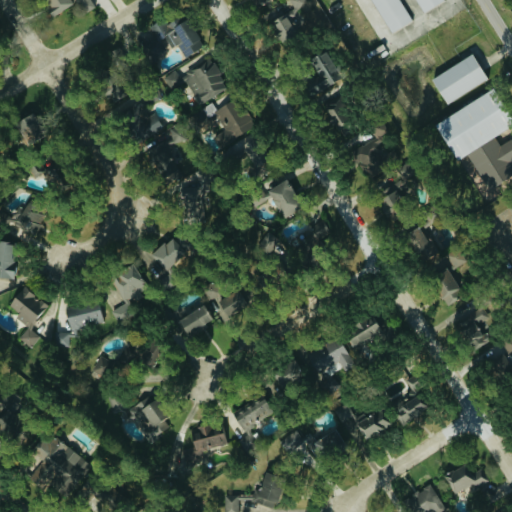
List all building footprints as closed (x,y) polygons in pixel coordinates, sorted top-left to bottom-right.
[(42,0),(52,16),(72,4),(70,0),(42,0)] [(286,0),(292,7),(268,24),(286,49),(305,35),(293,19),(305,11),(300,4),(306,0),(286,0)] [(178,45),(184,56),(203,46),(186,13),(151,31),(154,37),(143,42),(151,59),(178,45)] [(311,92),(334,81),(329,69),(332,67),(325,52),(309,59),(318,79),(307,83),(311,92)] [(445,102),(486,77),(471,52),(430,77),(445,102)] [(195,101),(226,90),(215,59),(184,70),(195,101)] [(128,89),(115,69),(97,81),(111,101),(128,89)] [(150,102),(162,97),(156,84),(145,89),(150,102)] [(433,121),(454,158),(508,127),(487,90),(433,121)] [(255,127),(239,96),(211,110),(218,125),(212,129),(220,145),(255,127)] [(161,129),(145,99),(117,114),(133,144),(161,129)] [(346,130),(346,102),(327,102),(327,130),(346,130)] [(15,119),(25,142),(44,134),(33,110),(15,119)] [(375,137),(388,130),(381,117),(368,124),(375,137)] [(149,157),(167,183),(186,170),(162,135),(151,143),(157,151),(149,157)] [(254,135),(232,146),(237,156),(247,152),(255,168),(253,168),(258,179),(271,172),(254,135)] [(511,174),(511,167),(508,160),(511,157),(511,138),(511,137),(499,143),(495,137),(469,150),(488,186),(511,174)] [(384,171),(381,161),(387,160),(381,139),(349,148),(353,162),(360,160),(364,177),(384,171)] [(54,162),(31,164),(32,178),(55,177),(54,162)] [(378,197),(389,217),(410,205),(403,192),(416,186),(410,175),(382,190),(385,194),(378,197)] [(296,210),(290,180),(271,185),(278,214),(296,210)] [(179,186),(180,222),(205,221),(203,185),(179,186)] [(250,189),(255,204),(267,200),(263,185),(250,189)] [(44,212),(18,205),(13,223),(39,231),(44,212)] [(417,260),(438,253),(433,237),(425,240),(420,223),(406,227),(417,260)] [(258,248),(270,255),(280,236),(268,230),(258,248)] [(183,239),(177,243),(174,237),(144,256),(155,274),(191,251),(183,239)] [(0,275),(15,278),(18,260),(10,259),(13,241),(0,238),(0,275)] [(445,253),(452,267),(466,261),(459,247),(445,253)] [(128,296),(146,287),(133,261),(110,273),(125,302),(112,309),(119,322),(137,313),(128,296)] [(462,298),(448,263),(430,271),(444,305),(462,298)] [(19,338),(32,346),(40,335),(31,329),(49,302),(22,284),(8,304),(19,311),(15,316),(28,325),(19,338)] [(246,305),(239,289),(218,298),(225,315),(246,305)] [(66,305),(69,330),(54,332),(56,346),(70,345),(70,336),(78,335),(77,325),(102,322),(100,302),(66,305)] [(213,320),(205,304),(178,316),(186,332),(213,320)] [(474,348),(496,337),(481,305),(458,316),(474,348)] [(351,344),(379,332),(372,316),(344,328),(351,344)] [(338,360),(343,369),(354,363),(337,334),(306,352),(318,372),(338,360)] [(511,377),(511,354),(503,354),(503,351),(487,351),(486,377),(511,377)] [(92,373),(105,379),(113,360),(101,354),(92,373)] [(304,374),(297,357),(273,366),(280,383),(304,374)] [(165,417),(151,394),(130,406),(139,421),(144,417),(150,427),(165,417)] [(242,431),(256,425),(254,420),(272,412),(264,394),(232,409),(242,431)] [(392,407),(401,423),(424,411),(415,394),(392,407)] [(0,430),(15,437),(24,418),(0,407),(0,430)] [(365,439),(390,425),(383,414),(376,418),(372,411),(355,421),(365,439)] [(228,443),(223,421),(190,428),(194,446),(181,448),(185,464),(204,460),(201,449),(228,443)] [(329,459),(348,447),(334,427),(316,440),(309,431),(302,436),(296,428),(280,439),(298,465),(322,448),(329,459)] [(43,458),(29,477),(46,489),(52,481),(68,493),(84,471),(80,467),(86,459),(55,435),(51,442),(43,436),(32,450),(43,458)] [(488,477),(482,467),(471,473),(465,462),(444,474),(456,495),(488,477)] [(273,507),(282,480),(264,473),(254,500),(273,507)] [(90,492),(109,507),(120,494),(100,479),(90,492)] [(441,511),(447,509),(431,482),(409,495),(418,511),(426,511),(429,510),(430,511),(441,511)] [(239,511),(239,494),(224,494),(224,511),(239,511)] [(477,496),(478,509),(497,508),(496,494),(477,496)]
